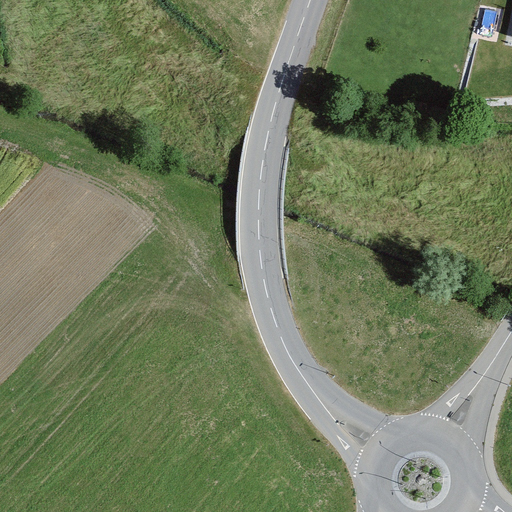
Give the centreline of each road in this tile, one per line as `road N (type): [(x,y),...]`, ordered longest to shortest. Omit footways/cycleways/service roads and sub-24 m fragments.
road 1 (tertiary): [(310,0),(267,127),(259,259),(275,323),(300,373),(339,422),(384,454)]
road 2 (unclassified): [(511,334),(446,443)]
